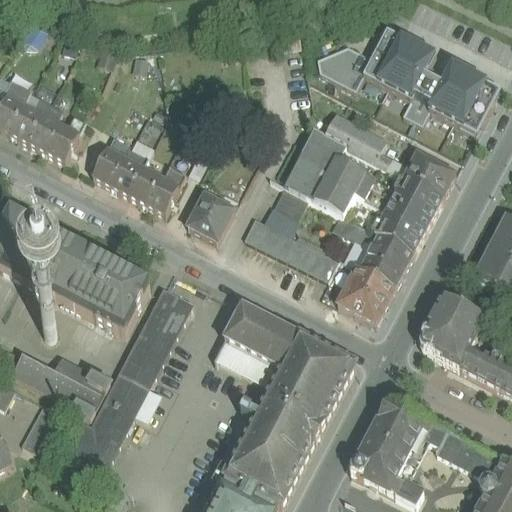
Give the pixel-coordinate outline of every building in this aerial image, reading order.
[(502,98),(453,72),(448,82),(442,93),(426,85),(432,74),(437,64),(388,38),(373,66),(364,84),(411,109),(403,123),(423,133),(431,119),(478,144),(502,98)] [(364,84),(373,66),(348,54),(318,66),(321,80),(357,99),(364,84)] [(448,82),(432,74),(426,85),(442,93),(448,82)] [(11,89),(3,104),(7,106),(0,119),(0,135),(11,142),(26,115),(24,114),(31,100),(11,89)] [(32,118),(26,115),(11,142),(29,151),(50,112),(38,105),(32,118)] [(50,112),(29,151),(47,160),(61,133),(56,130),(63,118),(50,112)] [(67,136),(61,133),(47,160),(65,170),(86,131),(73,124),(67,136)] [(387,151),(335,124),(324,145),(347,158),(383,177),(387,180),(393,168),(381,161),(387,151)] [(324,145),(315,140),(285,195),(315,211),(337,169),(340,170),(347,158),(324,145)] [(114,145),(93,185),(112,194),(126,167),(123,165),(130,153),(114,145)] [(133,158),(128,168),(126,167),(112,194),(129,204),(144,176),(149,166),(133,158)] [(340,170),(337,169),(315,211),(344,226),(366,184),(376,189),(383,177),(347,158),(340,170)] [(432,171),(419,164),(418,163),(410,177),(393,168),(387,180),(404,189),(404,188),(443,209),(457,183),(455,182),(455,183),(442,176),(432,170),(432,171)] [(163,186),(162,185),(147,213),(166,222),(186,182),(170,174),(163,186)] [(162,185),(144,176),(129,204),(147,213),(162,185)] [(443,209),(404,188),(404,189),(398,200),(376,189),(366,184),(344,226),(348,228),(349,228),(379,244),(414,263),(415,263),(443,209)] [(189,234),(218,250),(236,219),(205,203),(189,234)] [(151,296),(10,222),(0,242),(0,277),(126,343),(151,296)] [(338,269),(255,225),(245,246),(329,288),(330,286),(338,269)] [(511,227),(509,225),(476,288),(511,307),(511,227)] [(379,244),(349,228),(348,228),(342,240),(362,251),(369,247),(376,250),(379,244)] [(414,263),(379,244),(376,250),(361,278),(361,279),(396,297),(414,263)] [(396,297),(361,279),(361,278),(357,276),(338,313),(373,331),(377,333),(396,297)] [(343,293),(330,286),(329,288),(321,303),(333,310),(343,293)] [(164,298),(142,340),(171,355),(193,313),(164,298)] [(486,330),(444,308),(421,351),(421,353),(422,356),(423,358),(461,378),(472,357),(486,330)] [(300,345),(243,315),(225,349),(226,349),(220,362),(275,392),(300,345)] [(57,342),(57,339),(57,337),(55,334),(53,333),(50,332),(47,333),(45,335),(44,337),(43,340),(44,342),(45,345),(48,346),(50,347),(53,346),(55,344),(57,342)] [(142,340),(92,436),(78,429),(62,459),(105,481),(171,355),(142,340)] [(275,392),(258,424),(253,421),(254,419),(245,414),(240,423),(249,428),(250,425),(256,428),(226,484),(226,485),(227,487),(274,511),(282,511),(356,374),(300,345),(275,392)] [(511,364),(509,366),(505,375),(472,357),(461,378),(502,399),(511,403),(511,364)] [(92,383),(61,367),(54,380),(24,365),(24,364),(22,363),(12,383),(14,384),(15,383),(55,404),(51,411),(61,416),(65,409),(75,415),(73,419),(91,429),(96,420),(95,420),(105,399),(107,400),(111,391),(92,382),(92,383)] [(15,398),(0,390),(0,415),(4,418),(15,398)] [(428,431),(389,410),(351,483),(364,489),(364,488),(390,503),(390,502),(398,488),(405,491),(409,493),(431,452),(427,449),(426,446),(427,443),(423,441),(428,431)] [(43,413),(22,453),(41,464),(63,424),(43,413)] [(503,470),(428,431),(423,441),(427,443),(426,446),(427,449),(431,452),(440,456),(438,459),(437,461),(490,489),(490,490),(492,491),(503,470)] [(0,450),(0,478),(12,472),(0,450)] [(511,511),(511,474),(503,470),(492,491),(490,490),(484,492),(481,498),(483,504),(485,505),(481,511),(511,511)] [(274,511),(227,487),(223,494),(220,493),(209,511),(274,511)] [(409,493),(405,491),(398,488),(390,502),(396,505),(408,511),(418,511),(424,501),(409,493)]
